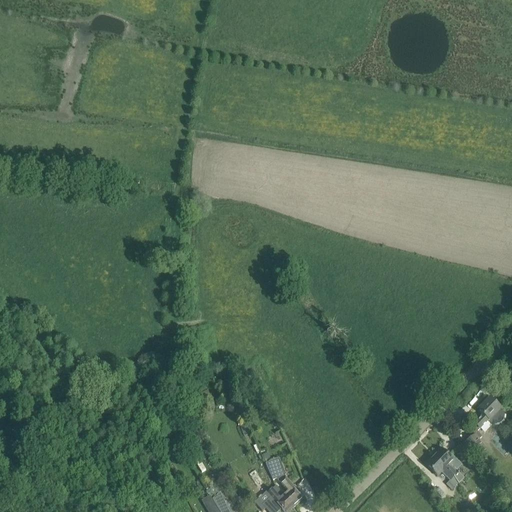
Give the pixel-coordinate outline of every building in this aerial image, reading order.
[(483,416),(471,428),(471,429),(470,429),(470,430),(471,430),(474,435),(478,431),(488,421),(490,422),(495,424),(500,423),(503,420),(504,415),(501,411),(500,409),(504,405),(499,400),(495,405),(490,400),(479,411),(483,416)] [(466,442),(460,446),(468,458),(474,467),(478,464),(475,458),(485,450),(478,440),(482,438),(478,431),(474,435),(475,436),(466,442)] [(460,446),(454,450),(462,462),(468,458),(460,446)] [(453,461),(442,450),(442,449),(441,450),(441,449),(435,454),(436,455),(434,458),(454,477),(458,484),(463,479),(449,465),(453,461)] [(434,458),(431,460),(430,460),(425,465),(426,466),(425,466),(426,467),(426,466),(437,477),(441,473),(450,481),(446,485),(451,491),(458,484),(454,477),(434,458)] [(278,459),(266,464),(273,481),(276,479),(279,483),(288,492),(284,495),(294,507),(302,500),(298,495),(300,493),(294,486),(293,487),(285,478),(284,476),(285,475),(278,459)] [(27,468),(15,471),(17,481),(30,478),(27,468)] [(248,474),(257,487),(264,482),(256,470),(248,474)] [(258,500),(255,503),(262,511),(266,509),(268,511),(278,511),(281,509),(283,511),(290,511),(291,511),(290,511),(294,507),(284,495),(276,486),(272,490),(267,494),(271,497),(262,505),(258,500)] [(230,511),(224,505),(224,499),(218,491),(209,496),(218,511),(230,511)] [(242,504),(235,494),(232,497),(239,506),(242,504)] [(218,511),(209,496),(202,501),(208,511),(218,511)]
